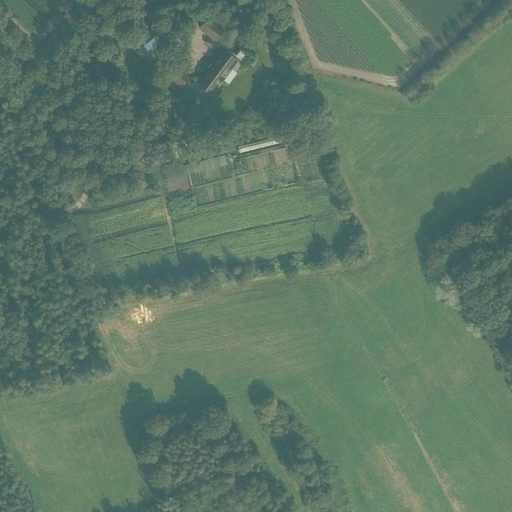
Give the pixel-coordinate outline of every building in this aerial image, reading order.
[(224,30),(210,20),(207,18),(199,30),(216,41),(224,30)] [(140,57),(161,40),(157,34),(151,26),(129,43),(135,51),(140,57)] [(208,39),(204,44),(210,49),(214,44),(208,39)] [(215,75),(221,79),(236,61),(242,66),(249,56),(240,50),(236,56),(228,50),(226,53),(224,52),(212,68),(217,73),(215,75)] [(171,65),(164,76),(182,88),(189,78),(171,65)] [(199,85),(207,91),(211,94),(221,79),(215,75),(217,73),(212,68),(199,85)] [(185,156),(179,137),(165,141),(165,143),(161,144),(166,161),(185,156)] [(225,156),(163,171),(165,180),(227,165),(225,156)] [(149,157),(145,167),(151,170),(155,160),(149,157)] [(73,186),(82,182),(79,177),(71,181),(73,186)]
